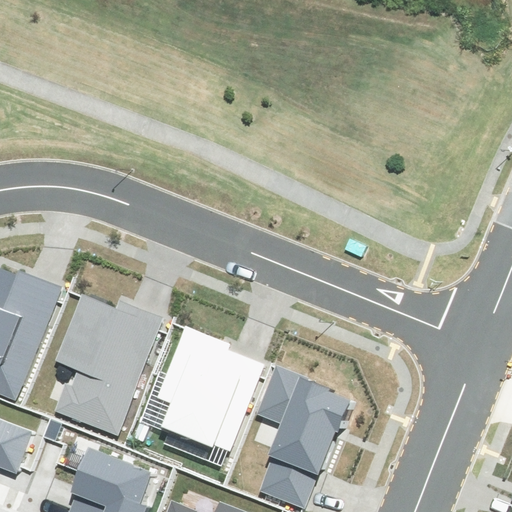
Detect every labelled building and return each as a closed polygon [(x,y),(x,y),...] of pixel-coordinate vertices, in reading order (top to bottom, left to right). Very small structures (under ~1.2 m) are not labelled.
[(0,384),(24,393),(60,282),(0,262),(0,384)] [(74,361),(57,403),(119,428),(168,309),(125,292),(121,302),(90,289),(62,356),(74,361)] [(172,398),(162,426),(232,451),(264,363),(232,351),(239,333),(189,316),(161,394),(172,398)] [(277,447),(262,484),(314,506),(361,395),(281,362),(260,411),(265,413),(255,438),(277,447)] [(0,419),(0,467),(16,474),(32,432),(0,419)] [(151,473),(89,449),(71,494),(76,496),(69,511),(144,511),(146,507),(139,504),(151,473)] [(170,511),(259,511),(223,497),(216,511),(200,511),(201,510),(175,500),(170,511)]
